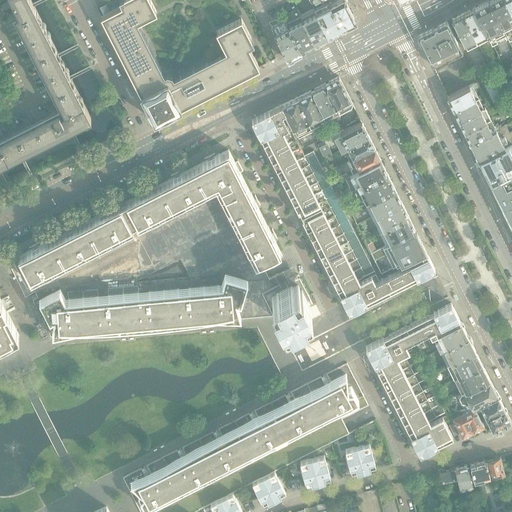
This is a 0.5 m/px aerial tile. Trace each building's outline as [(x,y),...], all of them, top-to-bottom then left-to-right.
[(0,164),(19,155),(20,154),(71,129),(91,118),(87,111),(59,55),(30,0),(11,0),(19,15),(16,16),(64,113),(61,114),(59,111),(54,114),(0,141),(0,164)] [(181,106),(194,99),(259,67),(248,46),(253,44),(251,38),(241,19),(216,31),(226,50),(173,77),(172,74),(167,73),(164,74),(137,22),(156,12),(150,0),(119,0),(122,5),(101,15),(108,29),(141,93),(140,93),(154,121),(182,107),(181,106)] [(349,8),(345,0),(326,0),(330,5),(334,15),(349,8)] [(505,32),(488,1),(488,0),(474,8),(492,43),(498,40),(496,37),(505,32)] [(511,11),(506,0),(489,0),(488,1),(505,32),(509,41),(511,39),(511,11)] [(342,30),(334,15),(330,5),(320,11),(316,12),(320,19),(328,36),(342,30)] [(328,36),(320,19),(316,12),(314,8),(300,15),(315,43),(328,36)] [(356,22),(354,18),(349,8),(334,15),(342,30),(356,22)] [(492,43),(474,8),(463,13),(478,43),(485,39),(488,45),(492,43)] [(315,43),(300,15),(297,9),(289,13),(283,16),(285,19),(301,51),(315,43)] [(478,43),(463,13),(452,19),(467,48),(478,43)] [(301,51),(285,19),(270,26),(287,58),(301,51)] [(463,53),(447,21),(438,26),(432,28),(432,29),(424,33),(418,36),(432,66),(436,66),(463,53)] [(506,71),(502,63),(495,67),(500,74),(506,71)] [(352,103),(339,76),(329,81),(324,83),(325,83),(324,84),(339,113),(351,107),(352,103)] [(502,83),(499,76),(495,77),(484,83),(488,90),(502,83)] [(478,95),(475,88),(479,86),(477,82),(448,96),(453,107),(478,95)] [(339,113),(324,84),(315,88),(311,90),(320,108),(325,119),(339,113)] [(325,119),(320,108),(311,90),(310,90),(310,91),(301,95),(296,97),(311,127),(319,123),(325,119)] [(459,119),(488,104),(487,102),(483,104),(478,95),(453,107),(457,115),(459,119)] [(291,100),(281,105),(284,109),(291,123),(297,134),(299,138),(313,131),(311,127),(296,97),(291,100)] [(464,130),(490,117),(486,108),(489,106),(488,104),(459,119),(461,124),(464,130)] [(278,129),(291,123),(281,105),(265,113),(256,118),(252,120),(254,124),(258,134),(259,133),(261,138),(263,143),(281,134),(278,129)] [(470,142),(499,127),(497,122),(494,124),(490,117),(464,130),(470,142)] [(369,135),(367,131),(366,131),(362,121),(359,123),(347,129),(334,135),(341,149),(369,136),(369,135)] [(511,130),(509,132),(505,124),(501,126),(499,127),(470,142),(479,160),(480,159),(511,143),(511,130)] [(286,143),(281,134),(263,143),(268,152),(286,143)] [(347,161),(374,147),(375,147),(373,143),(372,143),(369,136),(341,149),(347,161)] [(325,139),(317,143),(324,158),(332,153),(325,139)] [(272,160),(290,151),(286,143),(268,152),(272,160)] [(511,172),(511,143),(480,159),(491,183),(511,172)] [(352,173),(380,159),(381,159),(378,155),(374,147),(347,161),(346,161),(352,173)] [(276,244),(274,240),(270,230),(269,230),(268,227),(259,210),(257,206),(252,197),(250,192),(242,176),(240,172),(235,163),(233,158),(228,150),(220,154),(215,156),(206,161),(202,163),(182,174),(182,173),(172,178),(152,189),(148,191),(138,195),(138,196),(134,198),(120,205),(112,209),(108,211),(99,216),(94,218),(74,228),(65,233),(45,243),(40,245),(31,250),(27,252),(27,253),(12,260),(28,293),(28,292),(32,300),(51,337),(56,336),(241,319),(279,316),(281,320),(282,319),(285,324),(290,322),(291,323),(307,315),(306,314),(311,311),(309,306),(310,305),(309,303),(302,289),(300,290),(298,284),(294,277),(293,277),(288,269),(269,279),(263,266),(282,256),(276,244)] [(276,169),(294,160),(290,151),(272,160),(276,169)] [(380,159),(352,173),(348,176),(344,178),(349,187),(341,191),(344,196),(355,190),(388,174),(387,173),(380,159)] [(281,177),(299,168),(294,160),(276,169),(281,177)] [(285,186),(303,177),(299,168),(281,177),(285,186)] [(511,202),(511,172),(491,183),(503,206),(503,207),(511,202)] [(336,182),(344,178),(348,176),(347,173),(345,174),(338,177),(336,176),(334,177),(336,182)] [(394,188),(395,188),(388,174),(355,190),(359,199),(363,197),(365,202),(394,188)] [(289,194),(307,186),(303,177),(285,186),(289,194)] [(294,203),(312,194),(307,186),(289,194),(294,203),(293,203),(294,203)] [(372,217),(402,202),(401,202),(394,188),(365,202),(351,209),(354,214),(367,207),(372,217)] [(317,204),(312,194),(294,203),(298,212),(299,212),(300,212),(317,204)] [(379,230),(408,216),(402,202),(372,217),(379,230)] [(511,202),(503,207),(511,225),(511,202)] [(325,220),(320,211),(317,204),(300,212),(304,219),(302,220),(307,229),(320,222),(325,220)] [(408,216),(379,230),(386,245),(415,230),(409,216),(408,216)] [(311,237),(329,228),(325,220),(320,222),(307,229),(307,230),(311,237)] [(316,246),(333,237),(329,228),(311,237),(316,246)] [(414,257),(421,253),(426,251),(416,230),(415,230),(386,245),(371,252),(373,257),(385,251),(389,259),(377,265),(381,273),(400,264),(414,257)] [(320,254),(338,245),(333,237),(316,246),(320,254)] [(324,263),(342,254),(338,245),(320,254),(324,263)] [(395,289),(412,281),(412,280),(410,277),(415,274),(417,278),(421,276),(431,271),(435,269),(433,265),(426,251),(421,253),(423,258),(392,274),(380,280),(377,276),(358,285),(356,281),(343,287),(346,292),(340,294),(340,295),(342,299),(347,308),(349,312),(350,312),(354,310),(363,305),(367,303),(365,299),(370,297),(372,301),(372,300),(372,301),(389,292),(395,289)] [(329,271),(346,262),(342,254),(324,263),(329,271)] [(333,280),(351,271),(346,262),(329,271),(333,280)] [(356,281),(351,271),(333,280),(338,289),(343,287),(356,281)] [(19,335),(6,311),(0,298),(0,345),(11,340),(15,338),(15,337),(19,335)] [(433,335),(436,333),(460,321),(458,317),(453,307),(451,303),(447,305),(437,310),(433,312),(435,316),(430,318),(428,315),(411,323),(405,326),(406,326),(389,335),(388,335),(390,339),(385,341),(384,338),(383,338),(379,340),(370,344),(366,346),(366,347),(368,351),(375,364),(380,362),(382,366),(395,360),(393,356),(408,348),(416,344),(419,342),(422,341),(426,339),(433,335)] [(468,336),(466,332),(461,321),(460,321),(448,327),(436,333),(433,335),(440,350),(468,336)] [(447,364),(475,350),(468,336),(440,350),(447,364)] [(425,346),(422,341),(419,342),(416,344),(419,350),(425,346)] [(482,364),(475,350),(447,364),(454,378),(482,364)] [(399,368),(395,360),(382,366),(382,367),(377,369),(377,370),(381,377),(399,368)] [(253,483),(264,477),(275,471),(332,442),(349,434),(342,419),(369,405),(347,363),(122,477),(140,511),(194,511),(211,504),(222,498),(233,493),(253,483)] [(489,378),(482,364),(454,378),(461,393),(489,378)] [(385,386),(403,377),(399,368),(381,377),(385,386)] [(390,394),(408,385),(403,377),(385,386),(390,394)] [(465,411),(474,406),(497,394),(494,388),(489,378),(461,393),(458,396),(461,402),(464,402),(462,403),(465,411)] [(394,403),(412,394),(408,385),(390,394),(394,403)] [(398,411),(417,402),(412,394),(394,403),(398,411)] [(504,407),(500,399),(497,394),(474,406),(480,419),(504,407)] [(403,420),(421,411),(417,402),(398,411),(403,420)] [(484,426),(480,419),(474,406),(465,411),(452,417),(462,437),(484,426)] [(510,420),(506,411),(504,407),(480,419),(484,426),(487,432),(492,429),(511,420),(510,419),(510,420)] [(407,428),(425,419),(421,411),(403,420),(407,428)] [(453,437),(450,432),(445,421),(444,419),(429,427),(425,419),(407,428),(408,430),(408,431),(412,429),(415,434),(411,435),(411,436),(418,449),(420,453),(424,451),(434,447),(434,446),(438,444),(436,440),(441,438),(443,442),(452,437),(453,437)] [(374,461),(371,449),(369,443),(363,445),(363,444),(357,446),(364,470),(370,469),(376,467),(374,461)] [(364,470),(357,446),(351,448),(345,449),(347,455),(350,468),(352,473),(358,472),(364,470)] [(329,473),(326,461),(324,455),(318,457),(318,456),(312,458),(318,483),(325,481),(330,479),(329,473)] [(504,474),(500,456),(485,460),(489,477),(490,477),(504,474)] [(318,483),(312,458),(306,460),(300,462),(302,467),(301,468),(305,480),(307,486),(312,484),(318,483)] [(489,477),(485,460),(469,463),(474,481),(489,477)] [(472,485),(467,464),(439,471),(442,482),(457,478),(459,488),(472,485)] [(283,487),(277,476),(275,471),(264,477),(275,499),(280,496),(286,493),(283,487)] [(275,499),(264,477),(253,483),(255,488),(261,499),(264,504),(269,501),(269,502),(275,499)] [(426,496),(425,492),(424,488),(417,490),(420,499),(426,496)] [(241,509),(236,498),(235,498),(233,493),(222,498),(228,511),(242,511),(241,509)] [(228,511),(222,498),(211,504),(213,509),(214,511),(228,511)]
